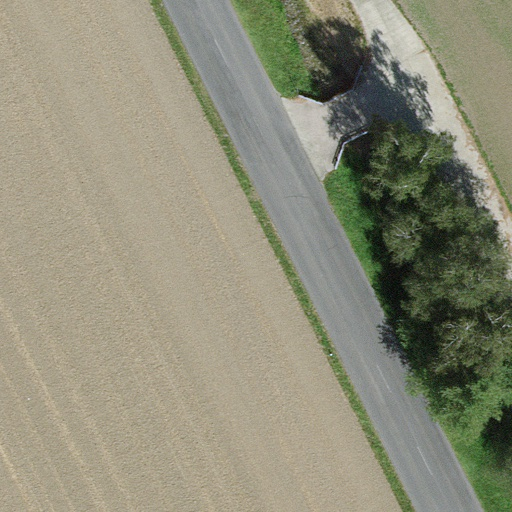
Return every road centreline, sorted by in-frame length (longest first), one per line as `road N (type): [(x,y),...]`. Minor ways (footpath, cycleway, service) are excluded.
road 1 (tertiary): [(193,0),(444,511)]
road 2 (track): [(511,263),(417,82),(267,150)]
